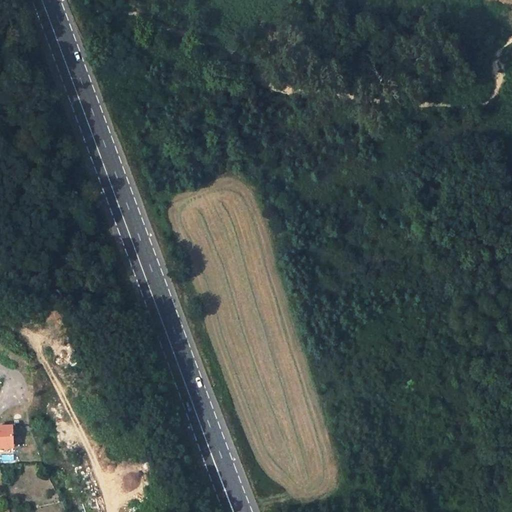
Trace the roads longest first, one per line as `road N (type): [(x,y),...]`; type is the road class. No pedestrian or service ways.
road 1 (primary): [(236,511),(48,0)]
road 2 (track): [(41,353),(110,511)]
